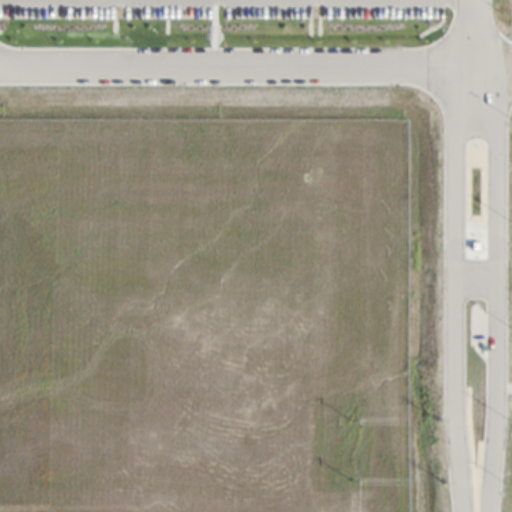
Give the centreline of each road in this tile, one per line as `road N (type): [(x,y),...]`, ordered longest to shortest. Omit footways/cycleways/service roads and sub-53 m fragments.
road 1 (residential): [(0,64),(511,62)]
road 2 (residential): [(486,511),(496,383),(495,147),(489,97),(471,63)]
road 3 (residential): [(471,63),(451,136),(459,511)]
